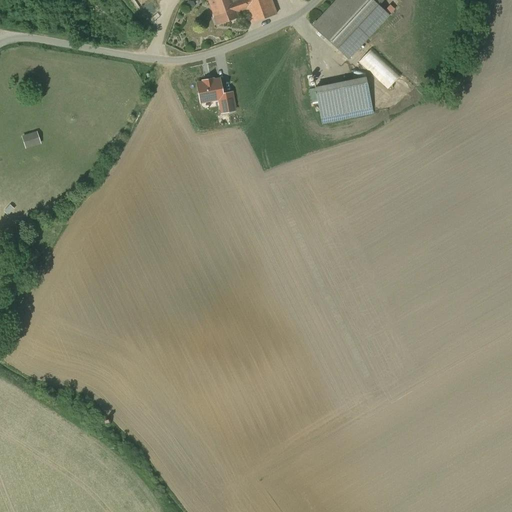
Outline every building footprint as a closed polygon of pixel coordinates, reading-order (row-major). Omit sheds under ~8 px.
[(208,0),(217,25),(239,17),(237,12),(232,0),(208,0)] [(232,0),(237,12),(246,9),(243,0),(232,0)] [(270,0),(243,0),(246,9),(251,23),(276,15),(270,0)] [(371,0),(336,0),(312,26),(338,50),(379,6),(371,0)] [(388,15),(379,6),(338,50),(348,59),(388,15)] [(358,62),(388,88),(401,74),(371,47),(358,62)] [(364,77),(315,87),(321,117),(370,107),(364,77)] [(197,84),(200,102),(219,98),(223,98),(222,94),(219,80),(212,81),(212,79),(204,81),(204,83),(197,84)] [(222,94),(223,98),(219,98),(222,113),(235,110),(232,93),(222,94)] [(370,107),(321,117),(322,123),(371,113),(370,107)] [(38,136),(23,140),(26,152),(42,148),(38,136)]
